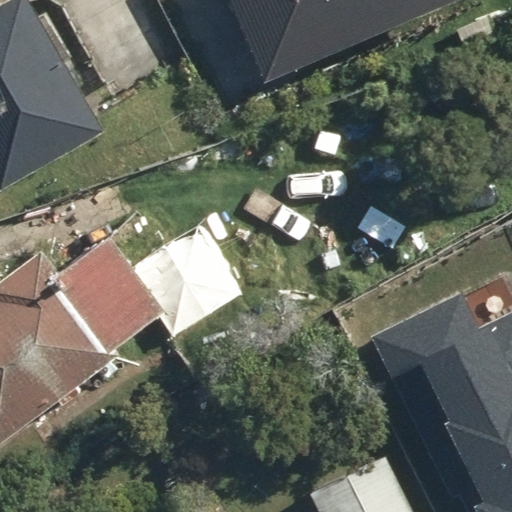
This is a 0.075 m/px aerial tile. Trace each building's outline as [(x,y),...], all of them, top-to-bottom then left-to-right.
[(25,0),(14,0),(0,8),(0,194),(102,139),(25,0)] [(228,0),(264,88),(468,5),(466,0),(228,0)] [(487,6),(442,28),(460,63),(504,40),(487,6)] [(0,446),(117,358),(112,352),(163,314),(106,238),(55,277),(37,253),(0,281),(0,446)] [(411,511),(381,457),(306,498),(313,511),(411,511)]
